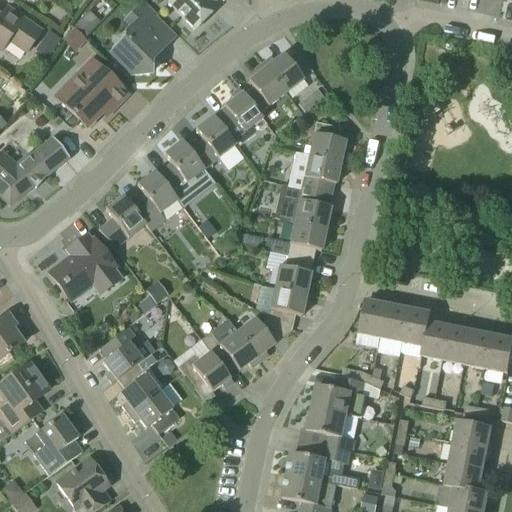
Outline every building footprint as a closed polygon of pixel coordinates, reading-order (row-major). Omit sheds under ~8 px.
[(172,0),(168,5),(194,32),(215,11),(211,7),(217,0),(222,0),(224,2),(225,0),(172,0)] [(111,54),(114,58),(130,75),(147,75),(148,59),(158,49),(160,52),(171,41),(153,21),(158,17),(142,2),(122,22),(131,30),(125,35),(125,41),(111,54)] [(0,53),(8,42),(25,54),(40,33),(6,9),(0,17),(0,53)] [(84,18),(74,28),(85,39),(95,29),(84,18)] [(74,29),(62,41),(75,54),(87,43),(74,29)] [(35,51),(46,59),(59,39),(48,31),(35,51)] [(302,82),(311,75),(296,56),(287,62),(283,57),(273,64),(270,60),(262,66),(286,96),(303,83),(302,82)] [(127,97),(91,62),(55,99),(86,129),(101,114),(106,118),(127,97)] [(262,66),(254,72),(257,77),(247,84),(251,89),(242,97),(258,117),(286,96),(262,66)] [(233,102),(214,117),(224,129),(239,148),(261,132),(258,129),(263,125),(258,117),(242,97),(238,91),(230,98),(233,102)] [(235,149),(212,119),(195,133),(202,142),(188,153),(203,173),(235,149)] [(340,130),(314,125),(307,157),(345,165),(347,156),(342,155),(344,144),(338,142),(340,130)] [(15,169),(0,155),(0,196),(9,208),(26,194),(25,193),(31,185),(36,190),(46,179),(69,160),(52,140),(30,157),(28,155),(15,169)] [(196,200),(186,186),(203,173),(188,153),(181,144),(163,157),(170,166),(156,177),(171,197),(176,204),(182,210),(196,200)] [(335,187),(337,175),(343,177),(345,165),(307,157),(295,154),(287,189),(326,197),(329,186),(335,187)] [(165,223),(160,216),(176,204),(171,197),(156,177),(154,174),(136,188),(143,197),(129,208),(145,228),(150,235),(165,223)] [(332,223),(327,222),(330,210),(323,209),(326,197),(287,189),(281,187),(273,219),(292,224),(330,232),(332,223)] [(97,232),(113,253),(145,228),(129,208),(122,199),(105,212),(112,221),(97,232)] [(320,253),(322,242),(328,243),(330,232),(292,224),(288,244),(265,239),(262,251),(286,257),(312,263),(315,252),(320,253)] [(242,247),(245,247),(247,238),(238,235),(235,245),(242,247)] [(48,277),(70,306),(91,290),(98,300),(121,282),(87,237),(64,254),(70,260),(48,277)] [(313,288),(307,287),(312,263),(286,257),(283,269),(277,268),(272,290),(310,298),(313,288)] [(145,292),(155,306),(168,297),(157,283),(145,292)] [(295,317),(300,319),(303,307),(308,308),(310,298),(272,290),(268,311),(269,312),(268,319),(267,319),(291,333),(295,317)] [(147,299),(137,307),(144,317),(155,308),(147,299)] [(358,338),(380,342),(386,307),(364,303),(358,338)] [(386,307),(380,342),(402,346),(409,311),(386,307)] [(402,346),(423,350),(428,325),(430,316),(409,311),(402,346)] [(268,358),(264,354),(274,347),(273,346),(291,334),(291,333),(267,319),(258,326),(254,320),(236,334),(259,365),(268,358)] [(0,361),(21,346),(2,320),(0,321),(0,361)] [(423,350),(421,360),(442,364),(450,329),(428,325),(423,350)] [(450,329),(442,364),(464,369),(471,334),(450,329)] [(116,383),(142,363),(134,352),(140,348),(127,331),(106,346),(113,356),(102,365),(109,374),(105,377),(112,386),(116,383)] [(234,369),(238,374),(248,366),(251,371),(259,365),(236,334),(219,346),(209,334),(199,342),(209,354),(225,376),(234,369)] [(471,334),(464,369),(486,373),(492,338),(471,334)] [(507,377),(511,351),(511,341),(492,338),(486,373),(507,377)] [(225,376),(209,354),(198,362),(194,356),(182,366),(177,369),(193,390),(202,383),(210,394),(220,387),(223,392),(232,385),(225,376)] [(157,393),(142,373),(154,364),(150,357),(142,363),(116,383),(123,392),(118,396),(126,405),(121,408),(127,416),(157,393)] [(0,444),(43,413),(35,402),(48,393),(29,367),(0,387),(0,402),(1,405),(0,405),(0,444)] [(357,384),(362,374),(343,370),(341,380),(357,384)] [(362,374),(357,384),(365,386),(368,387),(372,379),(362,374)] [(384,385),(372,379),(368,387),(380,393),(384,385)] [(311,411),(358,420),(361,421),(366,399),(362,399),(365,386),(357,384),(339,380),(337,392),(316,388),(311,411)] [(403,388),(400,396),(411,401),(414,393),(403,388)] [(178,421),(157,393),(127,416),(134,425),(138,422),(146,431),(150,428),(158,437),(178,421)] [(423,400),(422,407),(421,408),(433,410),(434,402),(423,400)] [(433,410),(445,413),(447,404),(434,402),(433,410)] [(465,408),(464,417),(477,419),(479,410),(465,408)] [(489,412),(479,410),(477,419),(487,421),(489,412)] [(511,411),(503,410),(501,424),(511,426),(511,411)] [(358,420),(311,411),(307,434),(327,438),(325,450),(351,455),(358,420)] [(43,450),(33,457),(49,479),(76,459),(69,450),(74,446),(73,444),(76,442),(59,419),(34,437),(43,450)] [(400,423),(398,434),(406,436),(409,424),(400,423)] [(452,444),(487,451),(491,430),(456,423),(452,444)] [(169,434),(160,441),(167,449),(176,442),(169,434)] [(404,448),(406,436),(398,434),(396,446),(404,448)] [(420,440),(411,438),(409,446),(419,448),(420,440)] [(448,465),(483,472),(487,451),(452,444),(448,465)] [(382,448),(375,453),(380,460),(387,455),(382,448)] [(291,455),(286,478),(337,488),(357,492),(360,481),(342,478),(344,467),(348,467),(351,455),(325,450),(323,462),(291,455)] [(56,486),(74,511),(96,511),(109,503),(101,492),(106,488),(89,463),(56,486)] [(385,476),(394,478),(396,466),(388,464),(385,476)] [(467,491),(479,493),(483,472),(448,465),(443,489),(453,491),(466,494),(467,491)] [(371,472),(367,490),(380,492),(383,474),(371,472)] [(385,476),(385,477),(383,487),(392,489),(394,478),(385,476)] [(331,511),(337,488),(286,478),(282,501),(302,505),(300,511),(327,511),(328,511),(331,511)] [(466,494),(453,491),(439,488),(435,507),(449,510),(458,511),(484,511),(488,495),(479,493),(467,491),(466,494)] [(363,496),(359,511),(374,511),(377,499),(363,496)] [(31,511),(21,498),(11,506),(15,511),(31,511)]
